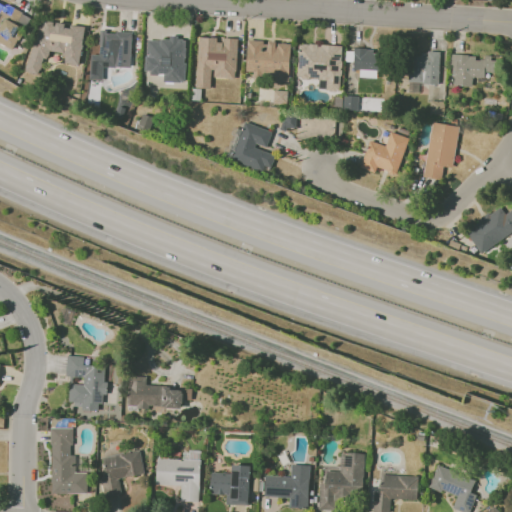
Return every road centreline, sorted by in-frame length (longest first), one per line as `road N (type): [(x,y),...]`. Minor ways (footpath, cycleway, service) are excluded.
road 1 (track): [(0,251),(511,454)]
road 2 (motorway): [(0,178),(264,289),(511,375)]
road 3 (motorway): [(511,319),(276,237),(0,122)]
road 4 (residential): [(511,26),(120,0)]
road 5 (residential): [(23,511),(25,413),(39,376),(33,338),(0,285)]
road 6 (residential): [(511,151),(503,171),(435,226),(343,191),(322,173)]
